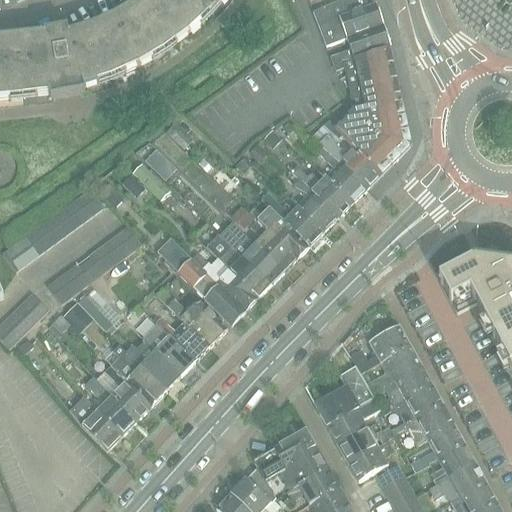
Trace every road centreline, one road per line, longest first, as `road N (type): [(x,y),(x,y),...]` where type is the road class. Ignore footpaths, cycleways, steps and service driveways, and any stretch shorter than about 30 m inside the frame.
road 1 (tertiary): [(263,370),(474,166)]
road 2 (residential): [(511,445),(422,275)]
road 3 (tertiary): [(134,511),(263,370)]
road 4 (residential): [(347,489),(293,394),(263,370)]
